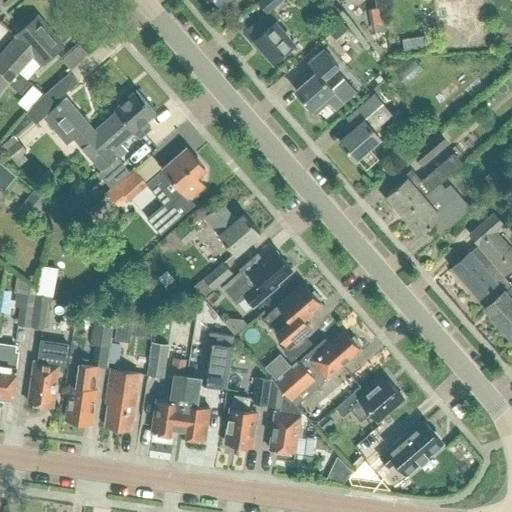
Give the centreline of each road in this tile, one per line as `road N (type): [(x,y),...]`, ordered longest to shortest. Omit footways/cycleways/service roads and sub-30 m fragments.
road 1 (unclassified): [(511,440),(495,405),(142,0)]
road 2 (tertiary): [(387,511),(0,454)]
